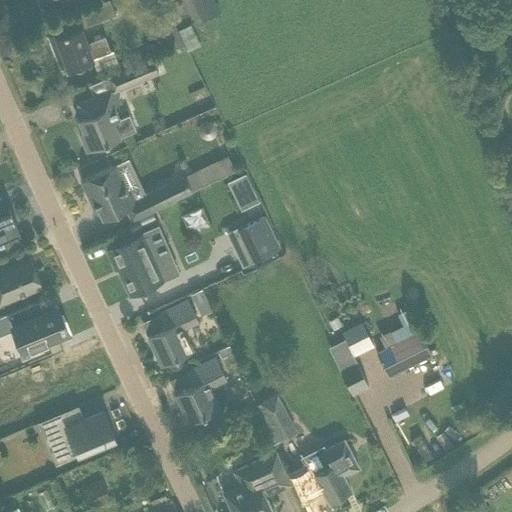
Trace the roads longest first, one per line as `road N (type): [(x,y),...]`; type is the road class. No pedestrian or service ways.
road 1 (residential): [(192,511),(0,98)]
road 2 (unclassified): [(398,511),(511,430)]
